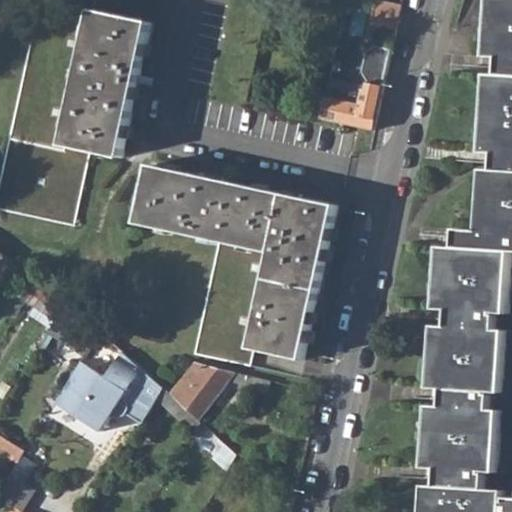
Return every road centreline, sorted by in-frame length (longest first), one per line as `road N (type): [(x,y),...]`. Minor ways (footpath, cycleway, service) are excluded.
road 1 (residential): [(319,511),(391,176)]
road 2 (residential): [(164,126),(391,176)]
road 3 (residential): [(391,176),(429,0)]
